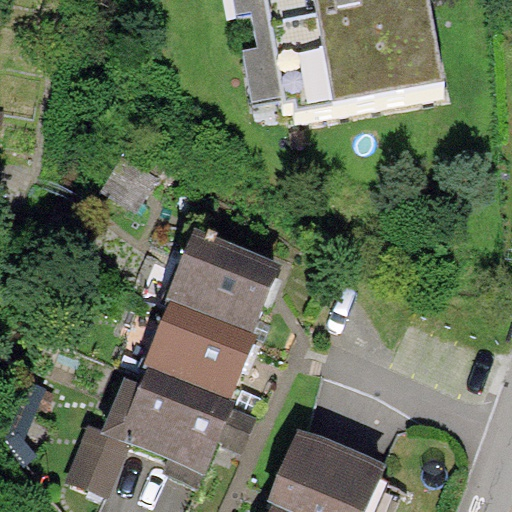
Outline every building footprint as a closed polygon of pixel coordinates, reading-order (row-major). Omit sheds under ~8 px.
[(434,0),(273,0),(296,127),(453,98),(434,0)] [(197,228),(168,298),(173,300),(253,332),(281,262),(197,228)] [(173,300),(145,367),(150,370),(230,403),(259,335),(253,332),(173,300)] [(150,370),(143,386),(127,379),(105,434),(131,445),(169,460),(162,477),(200,492),(220,444),(244,453),(258,419),(234,409),(236,405),(230,403),(150,370)] [(108,501),(131,445),(105,434),(91,428),(68,485),(108,501)] [(363,511),(383,466),(301,433),(270,502),(275,504),(294,511),(363,511)]
